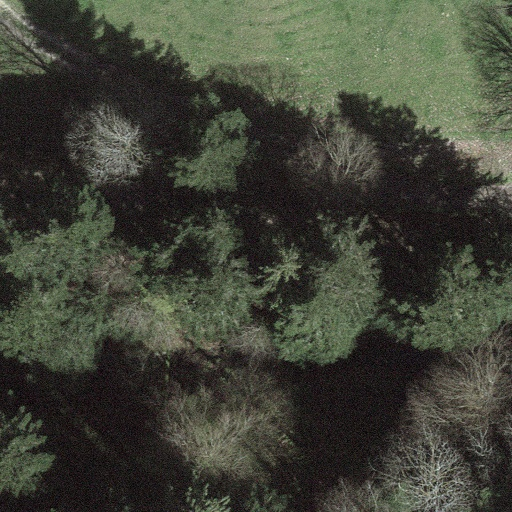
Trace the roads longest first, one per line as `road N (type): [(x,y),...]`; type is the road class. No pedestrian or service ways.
road 1 (track): [(0,24),(171,106),(511,208)]
road 2 (track): [(0,201),(374,238),(462,235),(511,222)]
